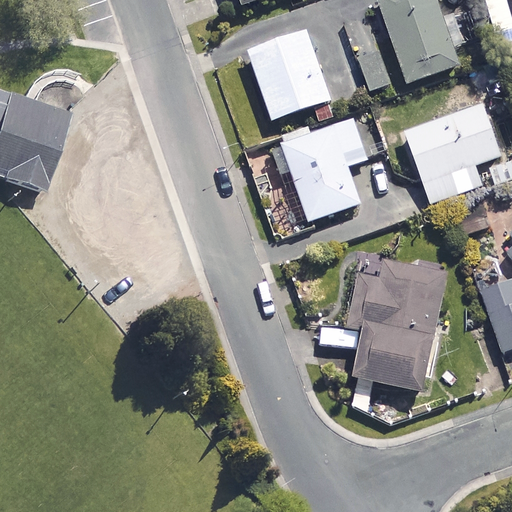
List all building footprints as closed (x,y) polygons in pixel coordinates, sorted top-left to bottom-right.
[(242,0),(249,16),(286,0),(242,0)] [(464,72),(437,0),(393,0),(381,5),(412,91),(464,72)] [(371,97),(399,87),(372,12),(344,22),(371,97)] [(335,109),(311,40),(253,60),(277,129),(335,109)] [(27,96),(0,88),(0,176),(6,178),(48,195),(73,111),(65,108),(36,99),(31,97),(27,96)] [(410,138),(434,210),(487,192),(481,175),(505,167),(486,112),(410,138)] [(370,160),(357,123),(285,147),(312,229),(366,211),(351,167),(370,160)] [(448,279),(365,265),(352,338),(365,340),(357,388),(427,400),(448,279)] [(511,288),(486,297),(504,358),(511,356),(511,288)]
